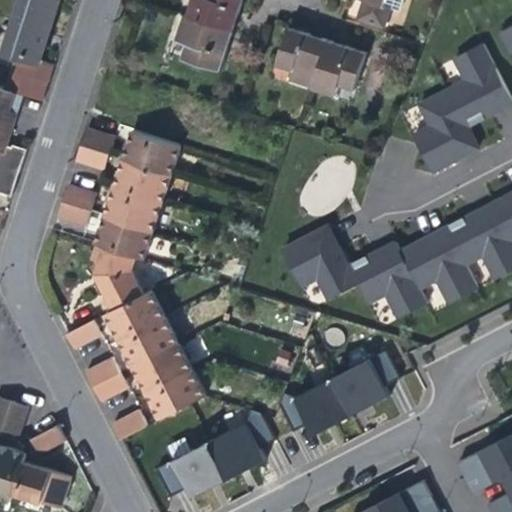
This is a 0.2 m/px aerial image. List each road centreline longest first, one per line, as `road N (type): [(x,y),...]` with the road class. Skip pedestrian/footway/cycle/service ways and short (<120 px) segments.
road 1 (residential): [(89,0),(13,254),(17,309),(125,509)]
road 2 (residential): [(258,511),(421,427)]
road 3 (residential): [(421,427),(473,394),(464,360),(511,336)]
